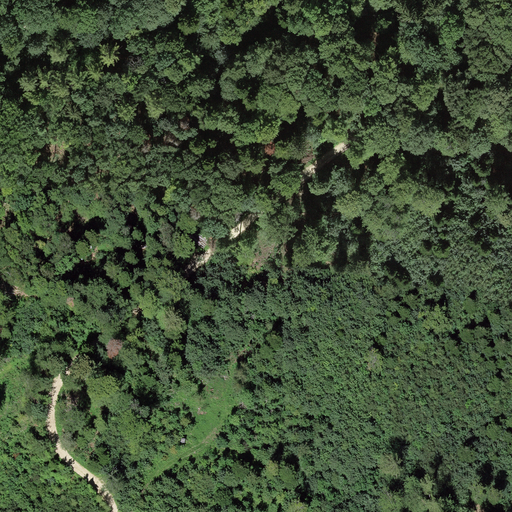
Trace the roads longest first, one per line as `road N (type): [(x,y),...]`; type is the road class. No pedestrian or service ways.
road 1 (track): [(511,124),(471,143),(367,138),(343,146),(80,353),(48,398),(47,420),(64,458),(113,511)]
road 2 (track): [(190,0),(141,30),(0,26)]
